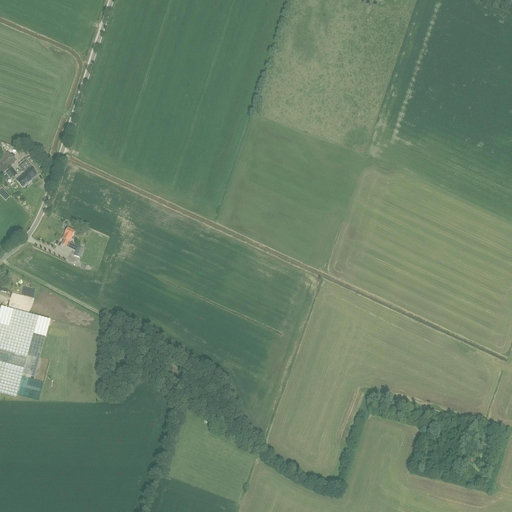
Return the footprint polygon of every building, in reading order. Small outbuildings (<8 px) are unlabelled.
[(8,151),(7,152),(5,151),(2,154),(3,156),(0,159),(0,175),(1,176),(17,160),(8,151)] [(26,174),(17,181),(23,188),(32,181),(31,179),(37,175),(31,167),(28,169),(24,163),(20,166),(25,171),(26,174)] [(68,228),(64,235),(63,239),(64,240),(62,244),(72,249),(74,245),(70,242),(75,232),(68,228)] [(1,306),(0,308),(0,324),(33,334),(22,374),(34,377),(50,319),(1,306)] [(22,374),(25,363),(33,334),(0,324),(0,393),(16,398),(22,374)] [(132,366),(119,365),(118,373),(132,374),(132,366)]
